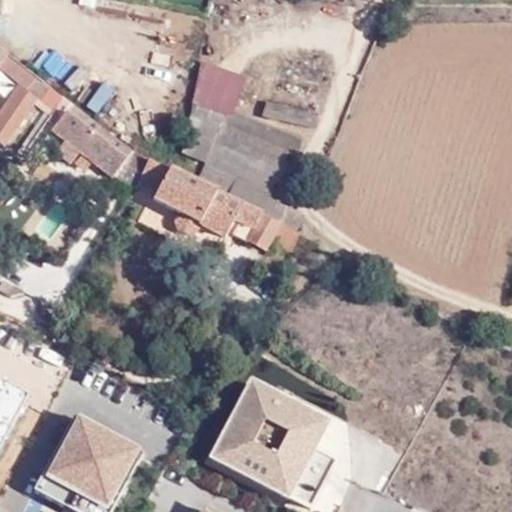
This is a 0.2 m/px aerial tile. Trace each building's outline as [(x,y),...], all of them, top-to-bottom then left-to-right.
[(0,46),(0,74),(17,87),(0,110),(0,143),(5,146),(37,100),(42,104),(54,86),(8,53),(0,46)] [(28,65),(78,95),(92,71),(70,58),(65,65),(38,49),(28,65)] [(46,132),(132,194),(135,187),(152,161),(129,141),(72,99),(46,132)] [(320,128),(322,113),(318,112),(266,101),(263,116),(320,128)] [(229,114),(195,102),(184,153),(207,163),(229,114)] [(229,114),(207,163),(273,191),(289,152),(296,156),(304,139),(260,121),(232,109),(229,114)] [(238,201),(199,183),(181,174),(152,161),(135,187),(159,203),(156,207),(180,220),(174,231),(188,237),(193,226),(216,238),(221,230),(247,244),(250,238),(268,248),(271,243),(291,251),(301,233),(238,201)] [(276,202),(273,191),(207,163),(199,183),(238,201),(301,233),(307,217),(276,202)] [(0,467),(41,398),(0,374),(0,467)] [(250,391),(210,467),(286,507),(287,506),(298,511),(309,511),(332,470),(312,459),(326,431),(250,391)] [(116,511),(148,452),(78,416),(38,492),(76,511),(116,511)]
